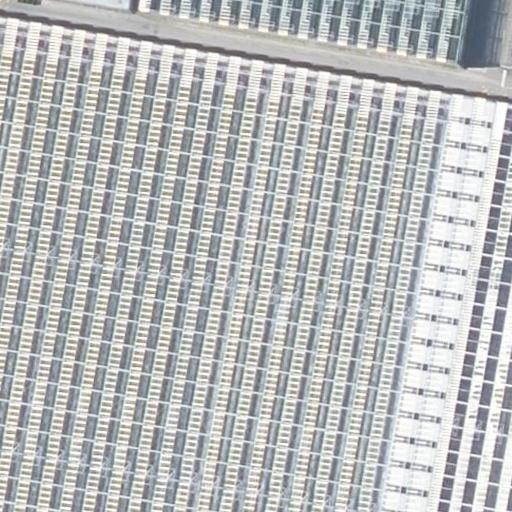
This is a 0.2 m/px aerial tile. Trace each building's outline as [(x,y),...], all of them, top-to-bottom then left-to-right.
[(57,0),(132,13),(133,0),(57,0)] [(475,0),(151,0),(149,16),(464,71),(475,0)] [(511,16),(502,75),(511,76),(511,16)] [(0,511),(384,511),(456,100),(0,19),(0,511)] [(511,511),(511,109),(456,100),(384,511),(511,511)]
